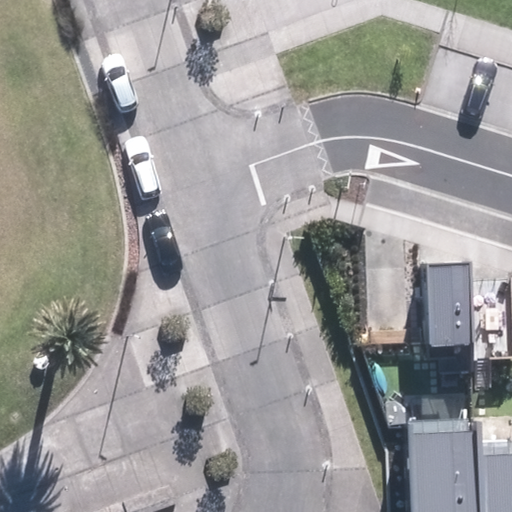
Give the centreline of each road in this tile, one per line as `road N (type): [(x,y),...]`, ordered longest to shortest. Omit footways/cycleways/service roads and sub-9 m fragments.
road 1 (residential): [(284,511),(294,445),(286,403),(202,171)]
road 2 (residential): [(323,134),(409,135),(511,166)]
road 3 (residential): [(202,171),(138,0)]
road 4 (residential): [(202,171),(323,134)]
